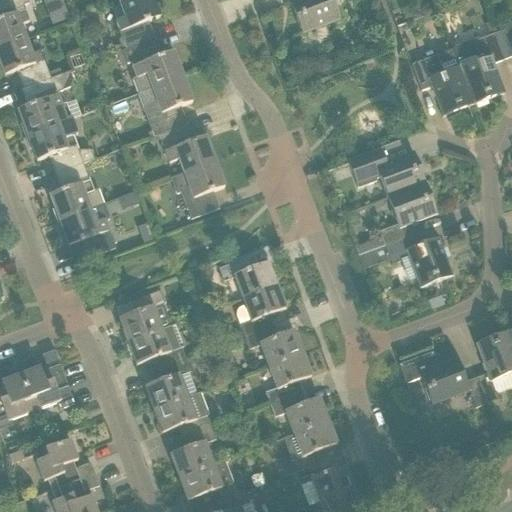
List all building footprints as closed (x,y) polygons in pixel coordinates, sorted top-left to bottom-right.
[(24,11),(29,9),(26,0),(2,0),(0,1),(0,49),(26,40),(21,27),(29,24),(24,11)] [(145,24),(159,19),(152,0),(132,0),(117,6),(122,19),(112,22),(119,40),(118,41),(120,46),(114,48),(117,54),(116,54),(116,55),(152,42),(145,24)] [(331,0),(299,0),(289,4),(301,34),(338,20),(331,0)] [(511,48),(511,49),(505,31),(495,35),(504,61),(511,57),(511,48)] [(492,65),(504,61),(495,35),(477,41),(476,40),(454,48),(453,50),(474,106),(503,95),(492,65)] [(39,51),(32,53),(26,40),(0,49),(0,66),(4,77),(18,72),(24,89),(21,90),(21,91),(51,80),(39,51)] [(172,53),(158,58),(152,42),(116,55),(121,67),(129,64),(135,80),(130,82),(136,96),(182,79),(172,53)] [(443,118),(474,106),(453,50),(451,52),(437,58),(436,56),(410,66),(420,92),(432,88),(443,118)] [(28,108),(17,112),(27,137),(71,121),(65,106),(62,108),(56,94),(69,89),(72,82),(69,73),(51,80),(21,91),(28,108)] [(178,109),(191,104),(182,79),(136,96),(153,139),(184,127),(178,109)] [(71,137),(77,135),(71,121),(27,137),(36,162),(50,157),(57,175),(82,165),(90,162),(93,161),(89,152),(79,151),(77,152),(71,137)] [(204,138),(191,144),(184,127),(153,139),(153,140),(159,138),(165,154),(163,154),(167,166),(176,163),(181,176),(214,164),(204,138)] [(413,155),(384,166),(379,155),(347,167),(356,191),(380,182),(387,199),(424,185),(413,155)] [(210,194),(224,189),(214,164),(181,176),(182,176),(169,181),(175,196),(180,194),(190,221),(216,212),(210,194)] [(97,191),(93,193),(82,165),(57,175),(63,192),(49,197),(59,222),(103,206),(97,191)] [(406,226),(436,215),(424,185),(387,199),(397,226),(379,233),(381,239),(354,249),(357,258),(410,237),(406,226)] [(104,222),(108,221),(103,206),(59,222),(68,248),(82,242),(88,259),(85,260),(86,261),(114,250),(104,222)] [(146,225),(138,229),(141,239),(150,235),(146,225)] [(410,237),(384,247),(389,261),(391,266),(401,262),(409,259),(417,280),(421,289),(451,278),(437,240),(415,249),(410,237)] [(267,265),(252,270),(248,259),(218,270),(223,283),(234,279),(242,299),(276,287),(267,265)] [(269,317),(285,311),(276,287),(242,299),(245,306),(237,309),(235,315),(244,339),(273,328),(269,317)] [(164,305),(160,293),(159,292),(130,304),(134,315),(119,321),(127,343),(172,326),(169,318),(158,322),(153,310),(164,305)] [(441,298),(427,303),(431,312),(444,307),(441,298)] [(181,349),(182,348),(174,326),(172,326),(127,343),(136,367),(152,361),(156,372),(185,361),(181,349)] [(293,333),(277,338),(273,328),(244,339),(248,350),(260,346),(268,368),(301,356),(293,333)] [(239,330),(232,333),(235,341),(242,338),(239,330)] [(491,383),(511,374),(511,348),(506,334),(476,345),(488,375),(478,379),(487,405),(498,401),(491,383)] [(74,406),(58,364),(53,352),(41,356),(48,374),(41,376),(39,369),(19,376),(33,414),(55,405),(57,412),(74,406)] [(457,361),(438,368),(432,353),(398,366),(405,385),(420,379),(430,406),(468,391),(474,409),(487,405),(478,379),(465,383),(457,361)] [(299,383),(310,379),(301,356),(268,368),(276,390),(265,395),(269,406),(303,394),(299,383)] [(178,377),(189,373),(185,361),(156,372),(160,383),(144,389),(153,412),(186,399),(178,377)] [(3,390),(0,391),(0,431),(12,427),(10,422),(33,414),(19,376),(0,383),(3,390)] [(206,417),(208,417),(200,394),(187,399),(186,399),(153,412),(162,435),(177,429),(181,440),(211,429),(206,417)] [(300,396),(303,394),(269,406),(274,418),(285,414),(293,435),(327,423),(318,400),(304,406),(300,396)] [(269,409),(261,412),(264,419),(271,416),(269,409)] [(315,454),(336,446),(327,423),(293,435),(302,458),(280,467),(284,477),(294,473),(295,474),(319,465),(315,454)] [(204,445),(215,440),(211,429),(181,440),(185,451),(170,457),(178,479),(212,466),(204,445)] [(70,464),(77,462),(70,442),(34,456),(36,463),(34,464),(42,484),(46,482),(50,493),(94,475),(90,464),(72,471),(70,464)] [(10,465),(23,461),(20,451),(6,455),(10,465)] [(236,496),(232,486),(223,462),(212,466),(178,479),(187,503),(208,495),(212,505),(236,496)] [(344,468),(323,476),(319,465),(295,474),(299,486),(311,482),(319,504),(352,491),(344,468)] [(81,494),(98,488),(94,475),(50,493),(54,504),(51,505),(53,511),(96,511),(91,498),(83,501),(81,494)] [(322,511),(360,511),(352,491),(319,504),(322,511)] [(242,511),(241,509),(249,506),(244,494),(236,496),(212,505),(214,511),(242,511)]
